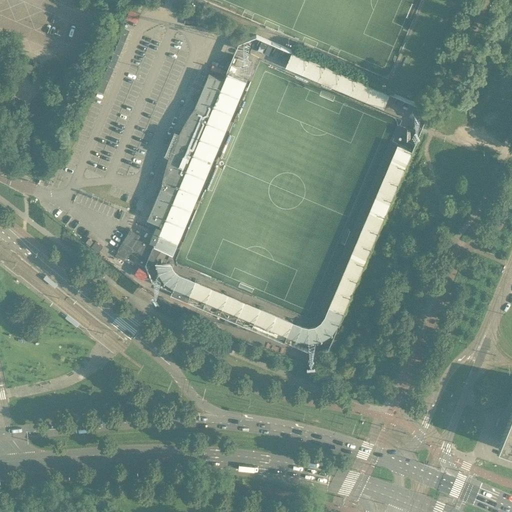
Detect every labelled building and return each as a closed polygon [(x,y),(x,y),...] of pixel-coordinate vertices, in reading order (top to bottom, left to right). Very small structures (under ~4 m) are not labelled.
[(137,22),(141,13),(130,8),(126,17),(137,22)] [(270,54),(275,42),(255,33),(251,41),(241,37),(237,46),(250,52),(253,45),(258,47),(258,49),(270,54)] [(393,92),(293,51),(287,65),(387,107),(393,92)] [(30,80),(37,64),(27,60),(20,76),(30,80)] [(210,76),(197,108),(183,130),(179,138),(176,145),(173,152),(171,157),(169,163),(166,171),(162,189),(149,221),(162,228),(178,235),(246,81),(227,72),(223,81),(210,76)] [(44,81),(41,87),(47,90),(50,83),(44,81)] [(38,139),(55,106),(36,97),(20,130),(38,139)] [(394,105),(400,107),(403,100),(397,97),(394,105)] [(398,142),(323,321),(318,325),(313,326),(307,326),(182,275),(176,272),(173,265),(156,266),(160,278),(168,286),(305,342),(317,342),(328,337),(336,331),(413,148),(398,142)] [(153,237),(168,243),(171,237),(156,230),(153,237)] [(129,232),(116,253),(117,253),(114,257),(122,263),(125,258),(132,263),(135,259),(140,262),(138,266),(146,271),(148,269),(152,263),(159,251),(129,232)] [(95,241),(91,246),(98,252),(102,246),(95,241)] [(511,446),(511,408),(498,442),(511,446)]
